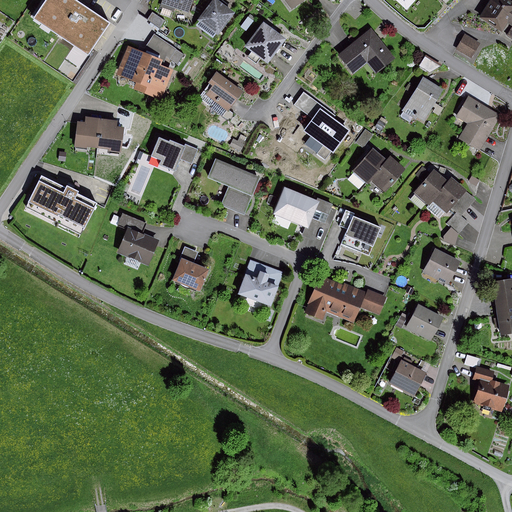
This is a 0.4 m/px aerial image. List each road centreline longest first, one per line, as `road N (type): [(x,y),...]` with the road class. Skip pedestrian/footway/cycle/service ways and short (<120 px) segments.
road 1 (residential): [(425,433),(511,142)]
road 2 (residential): [(272,360),(143,314),(0,233)]
road 3 (residential): [(0,210),(137,5)]
road 4 (residential): [(272,360),(304,263),(186,213)]
road 5 (residential): [(372,0),(426,45),(511,97)]
road 6 (residential): [(425,433),(272,360)]
road 7 (residential): [(349,0),(268,112)]
